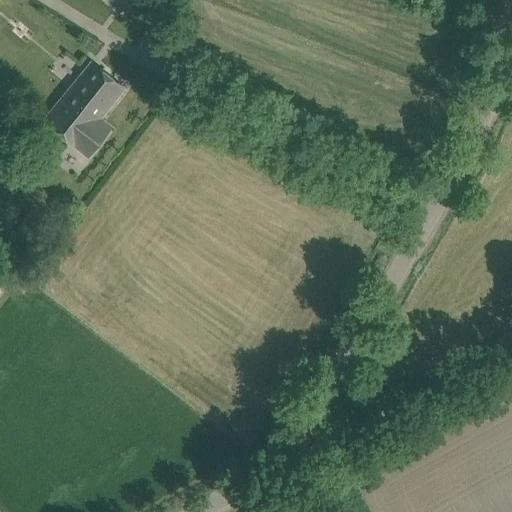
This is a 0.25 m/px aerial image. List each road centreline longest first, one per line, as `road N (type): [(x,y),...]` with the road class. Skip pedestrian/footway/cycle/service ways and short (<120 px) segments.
road 1 (unclassified): [(289,463),(439,197)]
road 2 (unclassified): [(439,197),(373,193),(167,93)]
road 3 (unclassified): [(511,338),(289,463)]
road 4 (unclassified): [(439,197),(511,30)]
